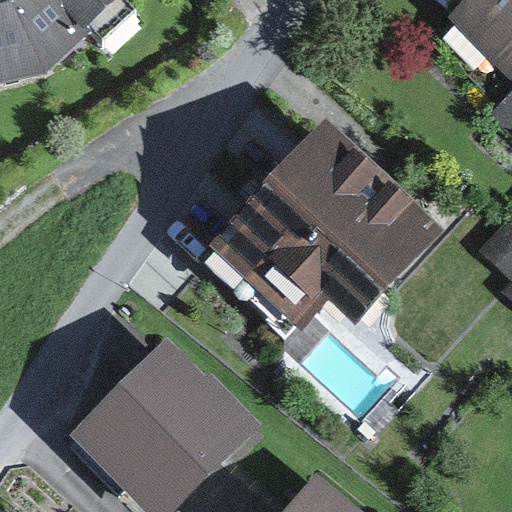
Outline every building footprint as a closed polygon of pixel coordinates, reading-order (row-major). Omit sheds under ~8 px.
[(0,0),(0,76),(57,68),(76,30),(115,0),(0,0)] [(511,0),(455,0),(511,50),(511,0)] [(451,202),(342,89),(208,231),(303,317),(317,294),(350,320),(451,202)] [(178,511),(255,427),(159,331),(70,428),(141,511),(178,511)] [(376,511),(321,466),(283,511),(376,511)]
